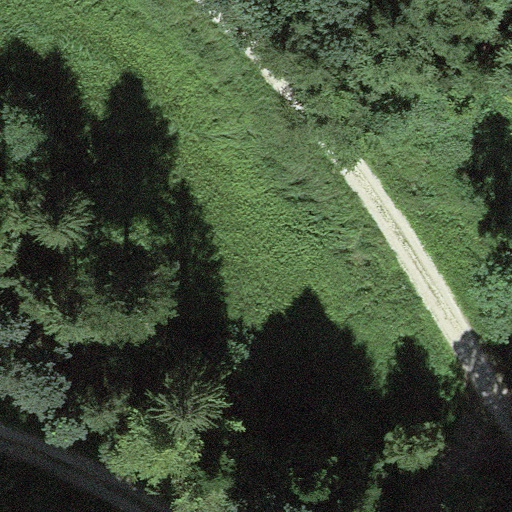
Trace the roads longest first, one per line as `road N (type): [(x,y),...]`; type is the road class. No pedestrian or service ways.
road 1 (track): [(213,0),(247,32),(511,417)]
road 2 (track): [(0,443),(149,511)]
